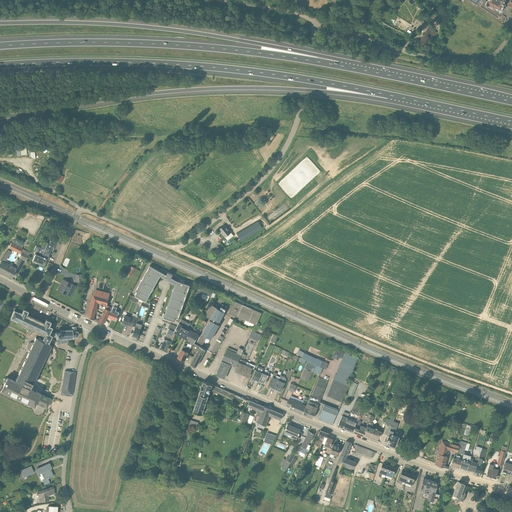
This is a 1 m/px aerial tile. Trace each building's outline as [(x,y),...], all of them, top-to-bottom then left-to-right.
[(488,0),(486,4),(493,9),(494,8),(499,11),(500,12),(502,11),(501,10),(505,5),(503,4),(505,0),(488,0)] [(426,45),(430,38),(432,39),(437,32),(433,30),(429,27),(420,42),(426,45)] [(268,217),(272,221),(289,208),(286,204),(268,217)] [(36,213),(27,209),(25,212),(34,217),(36,213)] [(258,221),(237,234),(241,241),(262,228),(258,221)] [(225,238),(231,233),(224,225),(219,230),(225,238)] [(57,241),(51,238),(49,244),(47,243),(45,249),(36,246),(34,250),(35,251),(34,255),(32,261),(33,260),(43,265),(46,259),(47,260),(52,247),(54,248),(57,241)] [(22,248),(11,243),(9,248),(20,254),(18,258),(19,258),(25,261),(30,253),(22,249),(22,248)] [(0,272),(11,279),(18,267),(21,269),(25,261),(19,258),(15,265),(11,263),(10,265),(6,263),(1,261),(0,262),(0,272)] [(168,272),(166,275),(150,265),(135,291),(137,292),(135,295),(141,299),(146,301),(145,300),(146,296),(148,297),(151,292),(149,291),(151,288),(153,288),(156,283),(154,282),(156,279),(158,280),(160,275),(165,278),(164,280),(165,280),(165,279),(169,281),(169,282),(170,281),(175,284),(174,289),(175,289),(174,292),(173,291),(171,297),(172,298),(171,300),(170,300),(168,306),(169,306),(168,309),(167,308),(165,314),(166,315),(165,317),(164,317),(175,321),(176,318),(178,319),(190,285),(177,281),(171,278),(173,274),(168,272)] [(72,284),(63,279),(57,290),(67,295),(72,284)] [(214,291),(200,286),(194,298),(199,301),(203,294),(211,297),(214,291)] [(98,303),(107,305),(110,293),(95,289),(94,295),(93,295),(87,317),(93,320),(98,303)] [(141,304),(152,304),(131,295),(129,300),(140,304),(141,304),(139,310),(139,311),(137,314),(144,318),(144,314),(147,307),(141,304)] [(257,325),(262,313),(235,301),(231,309),(232,310),(231,314),(257,325)] [(116,320),(119,312),(115,311),(117,308),(118,304),(114,302),(112,306),(113,306),(108,317),(113,319),(115,320),(116,320)] [(211,319),(196,344),(201,347),(207,337),(211,339),(220,325),(215,322),(216,321),(219,322),(225,313),(225,312),(226,310),(221,307),(219,310),(211,305),(205,315),(211,319)] [(103,325),(111,308),(106,306),(98,323),(103,325)] [(44,336),(42,341),(44,342),(45,341),(48,343),(49,340),(50,341),(51,339),(50,338),(51,336),(53,337),(55,337),(56,338),(57,338),(57,343),(60,343),(68,343),(68,339),(73,338),(73,337),(77,337),(78,336),(78,334),(78,332),(76,331),(76,327),(72,327),(72,330),(59,331),(60,332),(55,333),(54,333),(51,332),(53,329),(51,328),(51,327),(49,326),(51,322),(45,319),(43,324),(37,321),(37,320),(34,318),(33,319),(26,316),(28,311),(23,309),(21,313),(14,310),(10,318),(17,321),(16,323),(28,328),(28,330),(31,332),(32,330),(44,336)] [(133,326),(136,317),(137,316),(134,315),(133,317),(131,316),(130,318),(125,315),(122,323),(129,325),(133,326)] [(143,324),(138,322),(139,318),(136,317),(133,326),(135,327),(132,336),(138,338),(143,324)] [(194,343),(198,335),(192,331),(195,327),(182,319),(174,332),(176,333),(191,342),(190,344),(192,345),(193,343),(194,343)] [(258,341),(261,335),(252,331),(249,337),(258,341)] [(172,342),(175,335),(167,332),(164,340),(161,347),(167,350),(168,347),(169,347),(171,342),(172,342)] [(44,342),(42,341),(35,338),(33,343),(32,342),(31,342),(30,343),(29,343),(28,343),(28,344),(28,345),(27,345),(27,346),(27,347),(27,348),(28,349),(28,350),(29,351),(15,381),(16,381),(16,382),(7,378),(1,391),(34,407),(35,403),(46,408),(51,399),(40,394),(29,389),(32,383),(33,384),(45,358),(46,358),(47,358),(48,358),(49,358),(50,357),(51,356),(51,355),(51,354),(51,353),(51,352),(50,351),(49,350),(51,345),(44,342)] [(178,358),(184,361),(190,348),(184,345),(178,358)] [(206,351),(201,347),(190,365),(191,365),(195,367),(196,368),(205,352),(206,352),(207,351),(206,351)] [(236,367),(241,357),(242,354),(244,350),(239,348),(236,353),(227,349),(221,361),(231,365),(236,367)] [(301,359),(307,361),(316,365),(320,367),(322,362),(323,361),(304,353),(301,359)] [(327,396),(328,396),(342,403),(349,385),(347,385),(357,358),(345,353),(334,380),(333,379),(327,396)] [(242,374),(247,362),(242,360),(240,363),(240,362),(235,371),(242,374)] [(225,378),(231,365),(221,361),(216,374),(225,378)] [(312,372),(313,372),(316,365),(307,361),(304,369),(312,372)] [(242,374),(248,377),(252,369),(254,370),(256,366),(247,362),(242,374)] [(264,369),(258,366),(252,378),(259,381),(262,373),(264,369)] [(312,372),(304,369),(300,378),(309,381),(312,372)] [(61,393),(72,395),(75,373),(64,371),(61,393)] [(279,380),(275,379),(277,374),(274,372),(272,377),(273,378),(271,382),(269,383),(270,384),(269,386),(275,388),(279,380)] [(268,376),(262,373),(259,381),(265,384),(268,376)] [(281,391),(286,380),(285,377),(280,375),(279,380),(275,388),(281,391)] [(318,377),(310,398),(303,414),(313,418),(328,381),(318,377)] [(244,398),(213,385),(203,381),(203,382),(199,394),(208,398),(210,390),(232,399),(234,396),(243,400),(244,398)] [(353,382),(344,401),(347,402),(350,396),(352,397),(358,384),(353,382)] [(296,386),(290,383),(288,390),(294,392),(296,386)] [(465,400),(466,396),(467,395),(455,391),(453,395),(465,400)] [(203,413),(208,398),(199,394),(193,411),(203,413)] [(289,398),(286,405),(290,407),(294,397),(290,396),(289,398)] [(305,396),(302,404),(297,402),(296,404),(298,405),(295,411),(303,414),(310,398),(305,396)] [(297,402),(299,399),(294,397),(290,407),(289,409),(295,411),(298,405),(296,404),(297,402)] [(351,412),(359,415),(362,409),(365,401),(357,398),(356,401),(351,412)] [(283,415),(250,401),(247,406),(261,412),(257,422),(265,425),(269,415),(281,420),(283,415)] [(339,409),(324,404),(318,419),(333,424),(339,409)] [(364,410),(362,409),(359,415),(357,422),(356,424),(359,425),(361,421),(360,421),(364,410)] [(248,413),(242,412),(240,422),(245,423),(248,413)] [(343,428),(347,418),(349,414),(344,412),(338,425),(343,428)] [(364,434),(371,437),(375,427),(372,425),(373,423),(372,423),(374,417),(371,416),(369,420),(370,420),(369,422),(369,421),(366,428),(364,434)] [(347,418),(343,428),(353,431),(355,426),(356,424),(357,422),(347,418)] [(301,430),(287,424),(285,431),(292,434),(291,437),(297,439),(298,437),(300,438),(302,433),(300,432),(301,430)] [(355,426),(356,427),(355,432),(363,436),(364,434),(366,428),(361,426),(359,425),(356,424),(355,426)] [(388,438),(387,440),(390,441),(389,444),(395,446),(396,444),(399,446),(402,439),(398,438),(399,437),(393,434),(395,428),(388,425),(384,434),(389,436),(388,438)] [(378,437),(380,437),(383,429),(375,427),(371,437),(377,439),(378,437)] [(320,447),(322,443),(324,436),(327,437),(329,434),(320,430),(318,436),(319,436),(316,445),(320,447)] [(309,432),(301,446),(300,446),(298,450),(305,454),(308,450),(306,449),(314,434),(309,432)] [(324,436),(322,443),(325,445),(324,447),(329,449),(333,439),(327,437),(324,436)] [(337,463),(353,469),(356,462),(345,458),(351,443),(346,441),(337,463)] [(455,460),(457,455),(458,452),(460,446),(459,446),(442,441),(435,464),(444,467),(444,468),(444,467),(444,468),(445,467),(447,456),(445,456),(447,450),(455,452),(453,459),(455,460)] [(460,446),(458,452),(464,454),(465,450),(467,444),(467,443),(461,441),(459,446),(460,446)] [(336,458),(337,455),(340,446),(333,444),(330,453),(329,456),(336,458)] [(357,445),(356,445),(356,446),(355,450),(373,457),(375,453),(376,453),(375,452),(367,449),(357,445)] [(498,456),(496,464),(503,466),(508,447),(502,446),(501,451),(499,450),(498,456)] [(483,459),(486,450),(482,448),(481,451),(482,451),(478,462),(475,472),(481,474),(483,466),(481,465),(482,459),(483,459)] [(474,462),(470,461),(467,470),(475,472),(478,462),(482,451),(481,451),(474,449),(473,455),(476,456),(474,462)] [(285,459),(291,463),(294,458),(295,455),(291,453),(288,458),(287,457),(285,459)] [(467,470),(470,461),(471,456),(464,454),(462,458),(463,459),(462,460),(462,461),(460,468),(467,470)] [(455,460),(453,459),(450,465),(460,468),(462,461),(462,460),(460,459),(461,456),(457,455),(455,460)] [(318,457),(316,463),(314,467),(319,469),(323,458),(318,456),(318,457)] [(510,473),(511,468),(511,463),(506,462),(503,471),(510,473)] [(382,473),(385,475),(389,466),(382,463),(378,475),(381,477),(382,473)] [(42,479),(44,484),(49,482),(47,478),(48,478),(49,478),(49,477),(53,476),(51,472),(50,472),(49,469),(51,468),(49,464),(36,469),(37,474),(41,472),(43,479),(42,479)] [(375,474),(377,466),(370,464),(368,468),(369,468),(368,472),(375,474)] [(486,475),(496,478),(499,469),(496,469),(496,467),(493,466),(494,465),(489,464),(486,475)] [(385,475),(392,477),(396,468),(389,466),(385,475)] [(31,467),(21,470),(22,474),(26,472),(27,475),(33,473),(31,467)] [(401,484),(402,481),(405,482),(408,473),(402,471),(398,482),(401,484)] [(415,476),(408,473),(405,482),(412,484),(415,476)] [(423,491),(421,497),(427,499),(432,481),(427,479),(427,480),(423,479),(420,490),(423,491)] [(336,483),(330,481),(326,492),(332,494),(336,483)] [(432,481),(427,499),(436,502),(436,501),(438,501),(439,495),(435,494),(436,491),(438,482),(432,481)] [(453,494),(458,496),(457,499),(463,501),(464,498),(466,494),(466,493),(465,492),(467,486),(464,485),(464,484),(458,482),(453,494)] [(54,492),(52,487),(37,492),(38,498),(39,502),(49,500),(48,494),(54,492)]
